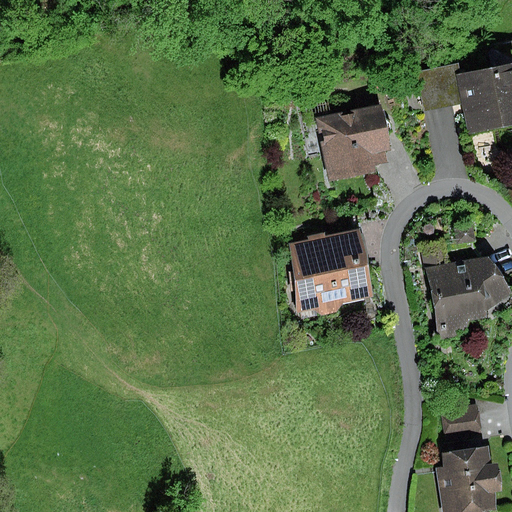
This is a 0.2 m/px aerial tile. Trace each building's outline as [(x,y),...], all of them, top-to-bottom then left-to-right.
[(511,63),(465,71),(475,132),(511,126),(511,63)] [(388,105),(321,117),(333,180),(378,172),(374,152),(396,148),(388,105)] [(366,227),(291,242),(305,312),(380,298),(366,227)] [(453,238),(428,242),(442,330),(491,325),(490,306),(511,303),(511,282),(506,256),(457,261),(453,238)] [(480,403),(440,409),(444,445),(484,440),(480,403)] [(492,452),(441,459),(448,511),(504,511),(502,497),(511,495),(511,488),(508,463),(494,465),(492,452)]
